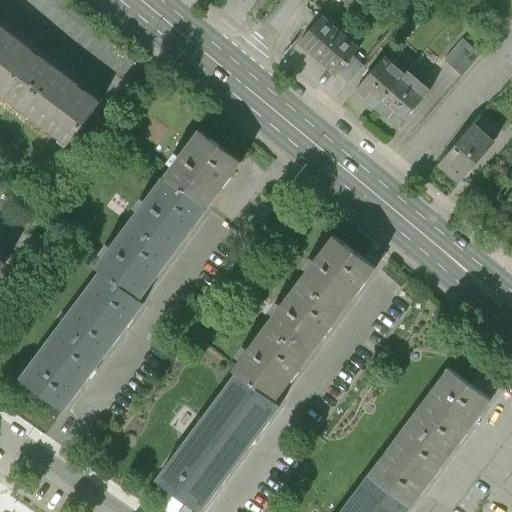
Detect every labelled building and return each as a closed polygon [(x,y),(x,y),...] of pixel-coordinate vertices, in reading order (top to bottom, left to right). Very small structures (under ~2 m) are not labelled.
[(61,0),(27,0),(119,75),(133,59),(61,0)] [(360,43),(323,12),(297,43),(334,74),(349,56),(360,43)] [(0,24),(0,93),(66,143),(99,101),(76,83),(53,66),(31,48),(8,31),(0,24)] [(478,58),(462,42),(444,61),(460,77),(478,58)] [(349,56),(334,74),(347,85),(362,67),(349,56)] [(354,91),(374,108),(404,74),(384,57),(354,91)] [(406,72),(404,74),(374,108),(396,127),(428,91),(406,72)] [(494,141),(473,123),(437,164),(458,182),(494,141)] [(158,185),(200,217),(242,162),(199,130),(158,185)] [(102,272),(138,299),(154,279),(185,238),(200,217),(158,185),(96,267),(102,272)] [(237,373),(274,400),(291,378),(325,333),(359,288),(376,266),(334,235),(232,369),(237,373)] [(22,377),(64,409),(84,382),(123,329),(143,303),(138,299),(102,272),(22,377)] [(409,419),(451,450),(490,397),(449,367),(409,419)] [(156,480),(198,511),(218,485),(259,431),(279,404),(274,400),(237,373),(156,480)] [(451,450),(409,419),(370,472),(411,503),(451,450)] [(339,511),(404,511),(411,503),(370,472),(339,511)]
